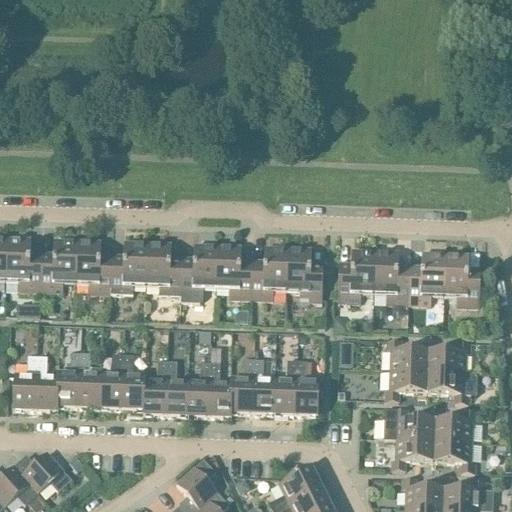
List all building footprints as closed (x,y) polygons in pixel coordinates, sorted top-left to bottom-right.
[(7,244),(5,288),(18,288),(18,298),(40,298),(41,264),(30,264),(31,245),(7,244)] [(41,264),(40,298),(62,299),(63,290),(75,290),(77,247),(53,246),(53,264),(41,264)] [(77,247),(75,290),(88,291),(88,300),(110,301),(111,267),(100,266),(101,247),(77,247)] [(111,267),(110,301),(133,302),(133,292),(146,293),(147,249),(123,248),(123,267),(111,267)] [(147,249),(146,293),(158,293),(158,301),(180,302),(182,269),(170,269),(171,250),(147,249)] [(216,295),(217,252),(194,251),(193,269),(182,269),(180,302),(181,302),(181,308),(199,309),(203,306),(203,295),(216,295)] [(217,252),(216,295),(229,296),(228,305),(250,306),(252,272),(241,271),(241,253),(217,252)] [(252,272),(250,306),(273,307),(273,297),(286,298),(287,254),(264,253),(263,272),(252,272)] [(287,254),(286,298),(299,298),(298,308),(321,308),(322,275),(311,274),(311,255),(287,254)] [(373,301),(375,257),(351,256),(350,276),(338,275),(337,309),(360,310),(361,300),(373,301)] [(408,312),(409,278),(398,277),(399,258),(375,257),(373,301),(386,301),(385,311),(408,312)] [(443,303),(445,260),(421,259),(420,278),(409,278),(408,312),(430,313),(431,303),(443,303)] [(445,260),(443,303),(456,304),(455,313),(479,314),(480,280),(468,280),(469,261),(445,260)] [(199,336),(198,348),(210,349),(210,337),(199,336)] [(264,339),(263,347),(267,350),(275,351),(275,339),(264,339)] [(400,346),(387,346),(387,356),(390,356),(389,377),(427,378),(428,356),(400,355),(400,346)] [(470,349),(456,348),(456,357),(428,356),(427,378),(465,379),(466,359),(469,360),(470,349)] [(78,414),(80,359),(70,359),(70,375),(57,375),(56,380),(57,381),(58,381),(57,413),(58,413),(78,414)] [(100,415),(101,377),(90,376),(90,360),(80,359),(78,414),(100,415)] [(121,416),(123,361),(114,360),(113,377),(101,377),(100,415),(121,416)] [(123,361),(121,416),(142,416),(143,416),(144,384),(145,384),(145,383),(146,379),(133,378),(133,361),(123,361)] [(35,417),(37,362),(27,362),(26,379),(14,378),(12,416),(35,417)] [(37,362),(35,417),(58,418),(58,413),(57,413),(58,381),(57,381),(56,380),(46,380),(47,363),(37,362)] [(339,364),(338,372),(352,373),(352,365),(339,364)] [(251,420),(253,365),(244,365),(243,382),(231,381),(231,382),(230,382),(230,387),(231,387),(230,419),(231,419),(251,420)] [(273,421),(274,383),(263,383),(263,366),(253,365),(251,420),(273,421)] [(165,422),(167,367),(157,367),(156,383),(145,383),(145,384),(144,384),(143,416),(142,416),(142,421),(165,422)] [(186,423),(188,385),(176,384),(177,367),(167,367),(165,422),(186,423)] [(295,422),(296,367),(287,367),(286,384),(274,383),(273,421),(295,422)] [(296,367),(295,422),(317,422),(319,385),(306,385),(306,367),(296,367)] [(188,385),(186,423),(208,423),(210,369),(202,368),(201,368),(200,385),(188,385)] [(231,382),(231,381),(230,381),(230,386),(219,386),(220,369),(210,369),(208,423),(231,424),(231,419),(230,419),(231,387),(230,387),(230,382),(231,382)] [(385,407),(398,408),(398,399),(426,400),(427,378),(389,377),(389,397),(385,397),(385,407)] [(454,410),(467,411),(468,402),(476,402),(477,380),(465,380),(465,379),(427,378),(426,400),(455,401),(454,410)] [(434,447),(434,425),(407,424),(407,416),(385,415),(384,445),(396,446),(434,447)] [(462,427),(434,425),(434,447),(471,448),(472,428),(476,428),(476,418),(462,418),(462,427)] [(405,468),(433,469),(434,447),(396,446),(395,466),(391,466),(391,476),(404,477),(405,468)] [(471,448),(434,447),(433,469),(461,470),(460,479),(473,479),(474,469),(470,469),(471,448)] [(21,466),(13,473),(38,500),(50,489),(57,498),(71,485),(64,477),(47,458),(34,470),(29,464),(24,469),(21,465),(21,466)] [(194,473),(176,490),(187,502),(178,511),(179,511),(202,511),(217,499),(206,486),(215,479),(202,465),(194,473)] [(71,485),(78,479),(70,470),(63,477),(64,477),(71,485)] [(0,508),(3,511),(6,511),(17,503),(25,511),(38,500),(13,473),(1,483),(0,481),(0,508)] [(269,511),(283,511),(321,493),(311,473),(277,490),(283,501),(268,509),(269,511)] [(244,484),(235,489),(240,499),(246,496),(247,491),(244,484)] [(415,484),(402,484),(402,494),(405,495),(404,511),(442,511),(443,495),(415,494),(415,484)] [(485,487),(471,487),(471,496),(443,495),(442,511),(492,511),(493,498),(484,497),(485,487)] [(330,511),(321,493),(283,511),(330,511)] [(228,511),(229,511),(217,499),(202,511),(228,511)] [(36,503),(28,509),(30,511),(42,511),(44,511),(36,503)]
